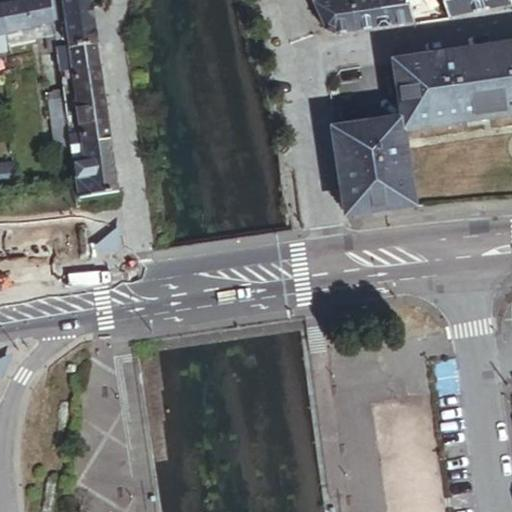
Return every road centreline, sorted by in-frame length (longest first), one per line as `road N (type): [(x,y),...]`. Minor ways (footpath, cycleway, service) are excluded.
road 1 (residential): [(117,0),(141,291)]
road 2 (residential): [(497,511),(461,249)]
road 3 (residential): [(511,28),(289,62)]
road 4 (residential): [(330,265),(289,62)]
road 5 (primary): [(141,291),(330,265)]
road 6 (primary): [(330,265),(461,249)]
road 7 (unclassified): [(0,418),(66,314)]
